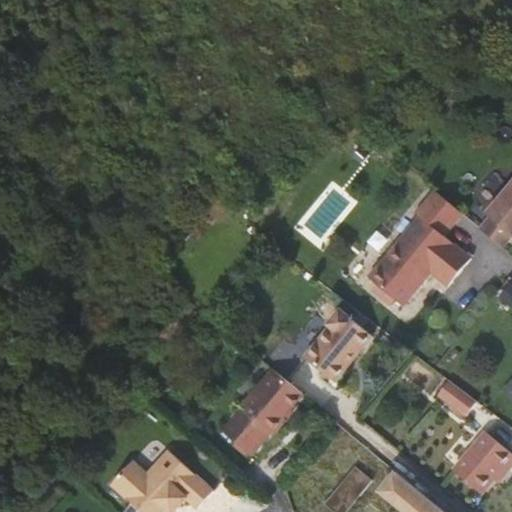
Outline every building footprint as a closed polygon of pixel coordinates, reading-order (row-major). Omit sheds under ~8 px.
[(448,74),(434,62),(422,79),(435,90),(448,74)] [(511,186),(489,214),(480,225),(508,249),(511,244),(511,186)] [(465,213),(436,189),(415,214),(419,216),(368,277),(404,306),(432,273),(449,288),(474,258),(446,235),(465,213)] [(379,325),(349,302),(342,311),(372,334),(379,325)] [(306,358),(337,381),(372,334),(342,311),(340,309),(328,324),(330,326),(306,358)] [(306,394),(275,368),(234,418),(264,444),(274,432),(276,434),(288,420),(286,418),(293,409),(306,394)] [(477,399),(449,378),(437,393),(465,415),(477,399)] [(293,409),(286,418),(288,420),(295,411),(293,409)] [(511,466),(511,451),(485,431),(455,471),(485,494),(496,479),(505,468),(509,471),(511,466)] [(215,492),(170,450),(148,473),(135,460),(112,486),(133,504),(142,511),(166,511),(178,511),(187,501),(198,511),(215,492)] [(336,511),(347,511),(375,479),(358,465),(326,503),(336,511)] [(505,468),(496,479),(500,482),(509,471),(505,468)] [(447,511),(398,471),(384,489),(411,511),(447,511)]
